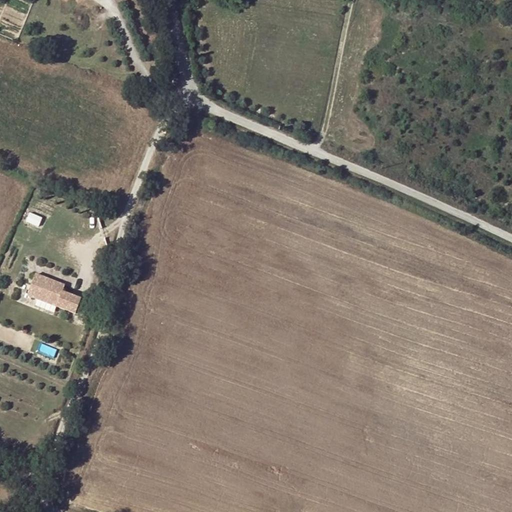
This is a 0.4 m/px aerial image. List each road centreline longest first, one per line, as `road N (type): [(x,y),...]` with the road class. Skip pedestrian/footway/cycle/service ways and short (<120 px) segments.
road 1 (residential): [(189,88),(160,128),(136,184),(89,367),(37,476),(0,462)]
road 2 (unclassified): [(511,241),(220,113),(189,88)]
road 3 (track): [(351,0),(314,154)]
